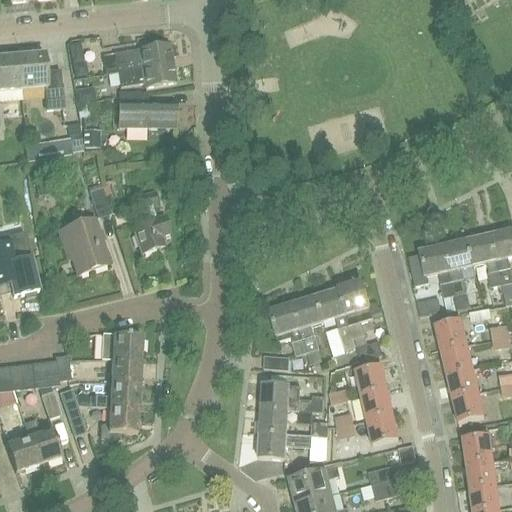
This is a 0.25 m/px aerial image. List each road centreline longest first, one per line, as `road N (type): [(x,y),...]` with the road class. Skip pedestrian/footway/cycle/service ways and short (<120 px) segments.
road 1 (residential): [(439,511),(366,183)]
road 2 (residential): [(0,333),(216,300)]
road 3 (residential): [(218,214),(204,1)]
road 4 (residential): [(204,1),(166,15),(0,29)]
road 5 (residential): [(366,183),(511,106)]
road 6 (residential): [(218,214),(366,183)]
road 7 (residential): [(181,440),(213,349),(216,300)]
road 8 (residential): [(61,511),(181,440)]
